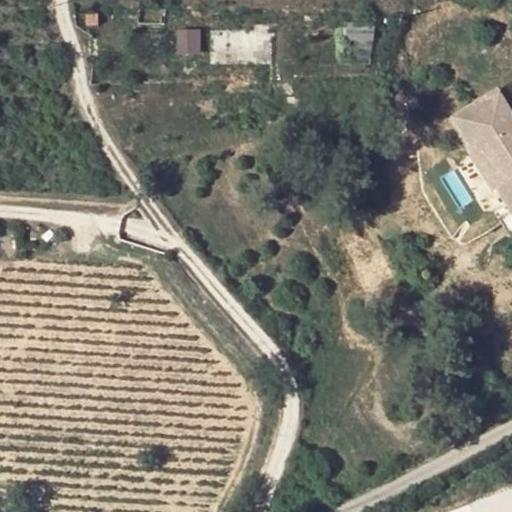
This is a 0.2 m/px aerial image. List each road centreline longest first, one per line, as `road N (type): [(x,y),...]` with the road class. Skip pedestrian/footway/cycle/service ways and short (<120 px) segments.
road 1 (track): [(168,232),(82,98),(77,50),(54,0)]
road 2 (unclassified): [(353,511),(511,431)]
